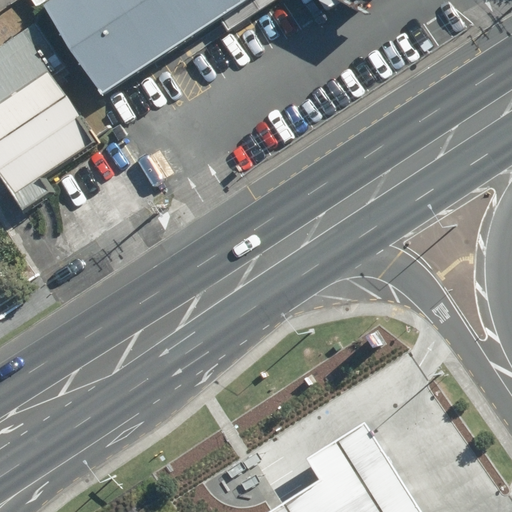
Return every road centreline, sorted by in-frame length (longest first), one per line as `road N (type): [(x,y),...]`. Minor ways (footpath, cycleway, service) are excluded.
road 1 (primary): [(301,233),(205,376),(16,511)]
road 2 (primary): [(301,233),(0,429)]
road 3 (unclassified): [(509,377),(423,284),(322,220)]
road 4 (primary): [(511,101),(322,220)]
road 5 (unclassified): [(511,209),(499,258),(509,377)]
